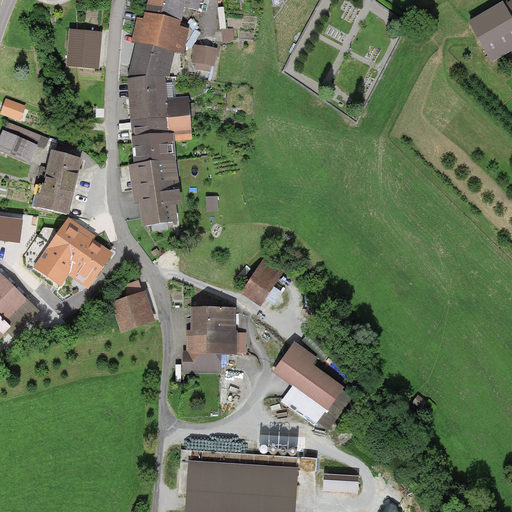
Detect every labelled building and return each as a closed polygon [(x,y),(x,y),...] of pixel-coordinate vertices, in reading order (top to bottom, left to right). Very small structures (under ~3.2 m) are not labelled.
[(147,0),(145,11),(181,20),(185,7),(198,10),(200,1),(202,2),(202,0),(147,0)] [(511,17),(504,5),(503,2),(468,22),(491,63),(511,51),(511,17)] [(181,20),(145,11),(144,18),(139,16),(132,40),(136,41),(175,52),(184,54),(189,29),(180,26),(181,20)] [(233,28),(221,30),(223,43),(234,41),(233,28)] [(102,32),(70,29),(66,65),(99,69),(102,32)] [(169,76),(175,52),(136,41),(128,77),(166,76),(169,76)] [(217,48),(194,44),(191,62),(196,63),(195,69),(210,72),(211,65),(215,66),(217,48)] [(167,99),(166,76),(128,77),(131,136),(168,132),(167,99)] [(168,132),(174,132),(174,141),(192,140),(190,98),(167,99),(168,132)] [(25,106),(6,99),(1,113),(20,120),(25,106)] [(37,145),(44,148),(49,138),(6,121),(0,136),(0,148),(30,162),(37,145)] [(174,132),(168,132),(131,136),(133,163),(176,161),(174,141),(174,132)] [(82,158),(51,151),(43,185),(40,184),(35,205),(69,213),(82,158)] [(176,161),(133,163),(128,164),(135,204),(141,204),(143,225),(178,222),(177,205),(180,205),(176,161)] [(0,217),(0,239),(20,243),(22,220),(0,217)] [(96,235),(70,217),(35,266),(62,285),(69,274),(89,288),(114,252),(94,238),(96,235)] [(286,275),(265,261),(242,299),(263,312),(286,275)] [(41,312),(1,273),(0,273),(0,339),(8,332),(15,338),(41,312)] [(149,320),(141,295),(113,305),(122,330),(149,320)] [(237,335),(237,312),(192,311),(192,334),(186,334),(186,354),(183,353),(183,374),(221,375),(222,356),(244,357),(245,335),(237,335)] [(320,364),(297,347),(276,376),(293,389),(282,405),(316,430),(344,391),(315,371),(320,364)] [(425,404),(418,400),(413,407),(420,411),(425,404)] [(293,511),(296,471),(190,464),(187,511),(293,511)]
